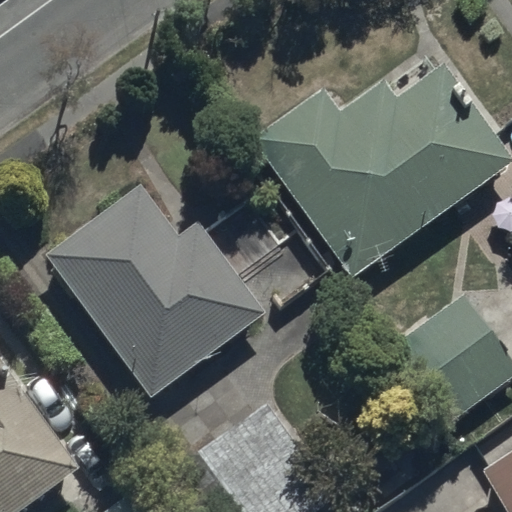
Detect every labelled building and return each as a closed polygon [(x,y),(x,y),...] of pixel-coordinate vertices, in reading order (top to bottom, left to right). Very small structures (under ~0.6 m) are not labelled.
[(316,90),(244,142),(344,280),(508,162),(437,66),(390,100),(376,80),(331,112),(316,90)] [(169,238),(131,188),(37,258),(142,398),(255,315),(187,224),(169,238)] [(511,374),(456,296),(378,351),(433,429),(511,374)] [(0,511),(10,511),(72,468),(0,370),(0,511)] [(308,511),(327,499),(258,406),(157,480),(180,511),(308,511)] [(511,511),(511,449),(474,472),(497,511),(511,511)] [(148,511),(133,489),(99,511),(148,511)]
